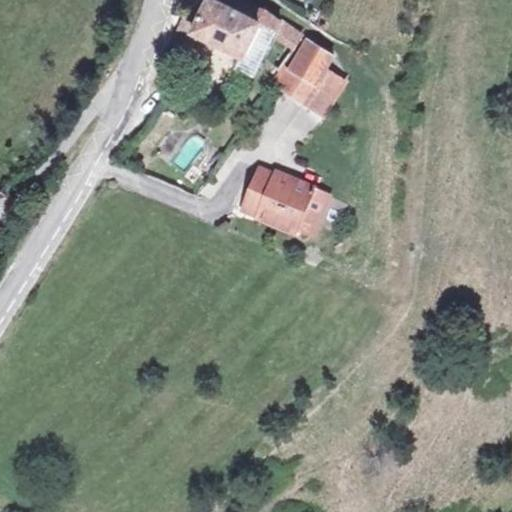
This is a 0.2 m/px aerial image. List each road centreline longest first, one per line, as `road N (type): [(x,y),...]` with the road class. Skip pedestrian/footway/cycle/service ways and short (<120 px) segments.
road 1 (tertiary): [(0,312),(127,90)]
road 2 (unclassified): [(127,90),(102,95),(52,167),(0,207)]
